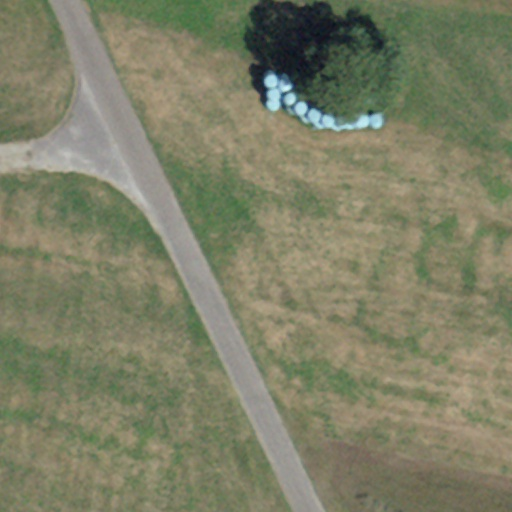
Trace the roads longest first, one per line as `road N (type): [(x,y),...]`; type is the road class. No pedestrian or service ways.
road 1 (residential): [(307,511),(132,154)]
road 2 (residential): [(132,154),(62,0)]
road 3 (residential): [(132,154),(0,157)]
